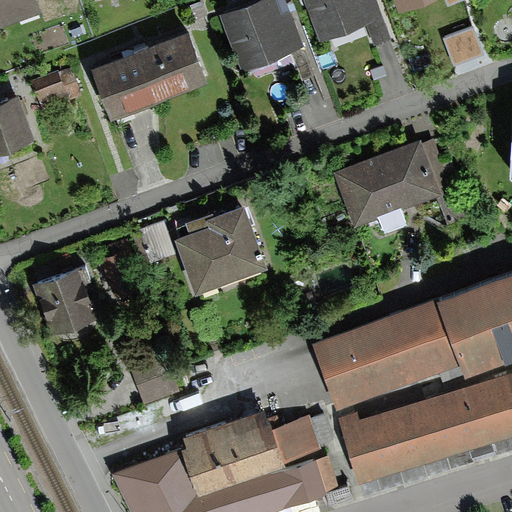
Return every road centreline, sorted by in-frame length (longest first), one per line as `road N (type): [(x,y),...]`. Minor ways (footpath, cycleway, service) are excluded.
road 1 (residential): [(0,254),(511,67)]
road 2 (residential): [(99,511),(0,311)]
road 3 (residential): [(371,511),(511,469)]
